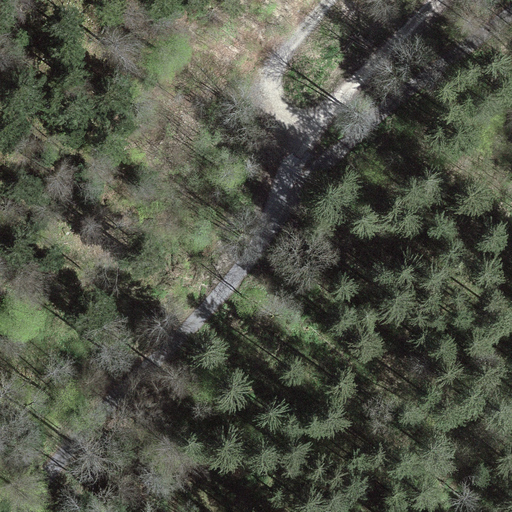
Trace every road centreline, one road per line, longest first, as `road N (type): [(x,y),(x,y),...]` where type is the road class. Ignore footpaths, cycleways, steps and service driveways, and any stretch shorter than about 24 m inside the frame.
road 1 (unclassified): [(511,12),(338,144),(292,160),(263,241),(140,378),(34,476),(11,511)]
road 2 (track): [(328,0),(265,72),(263,123),(292,160),(444,0)]
